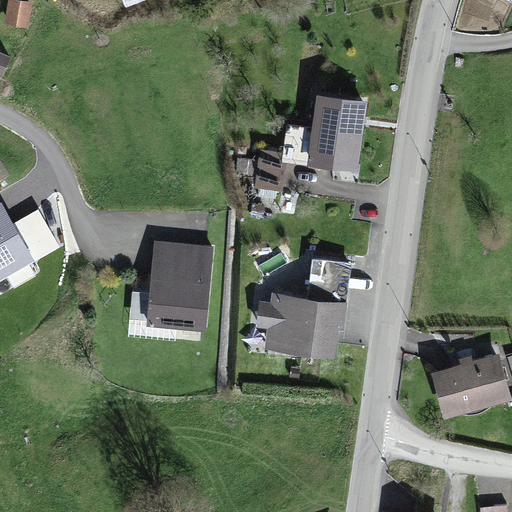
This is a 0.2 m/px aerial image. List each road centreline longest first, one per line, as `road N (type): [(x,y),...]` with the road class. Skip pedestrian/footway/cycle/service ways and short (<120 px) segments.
road 1 (tertiary): [(374,424),(404,164),(438,0)]
road 2 (residential): [(374,424),(423,455),(511,469)]
